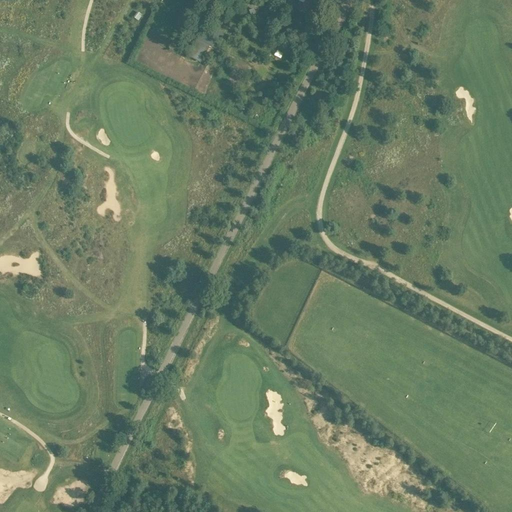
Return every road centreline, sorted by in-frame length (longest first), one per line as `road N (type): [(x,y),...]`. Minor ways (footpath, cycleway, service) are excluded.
road 1 (unclassified): [(90,511),(346,0)]
road 2 (track): [(184,397),(143,365),(142,325),(81,289),(33,221),(76,89),(135,0)]
road 3 (track): [(511,339),(349,256),(323,234),(318,211),(360,79),(368,0)]
road 4 (track): [(320,204),(298,203),(281,214),(233,290),(225,330)]
road 5 (track): [(174,346),(142,325),(153,242)]
